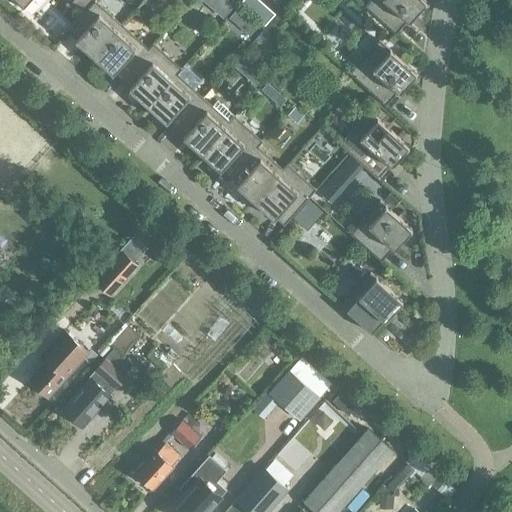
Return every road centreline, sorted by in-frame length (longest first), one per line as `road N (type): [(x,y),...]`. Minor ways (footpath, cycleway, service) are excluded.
road 1 (residential): [(445,0),(429,109),(447,321),(427,400),(346,330)]
road 2 (residential): [(0,21),(346,330)]
road 3 (residential): [(99,511),(0,422)]
